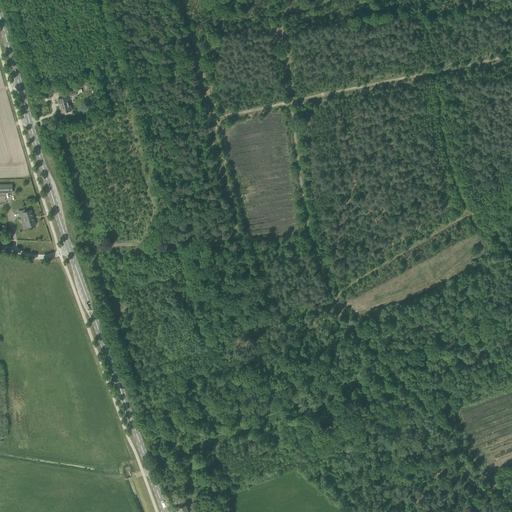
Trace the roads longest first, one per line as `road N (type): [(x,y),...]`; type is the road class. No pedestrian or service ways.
road 1 (track): [(498,483),(335,298),(313,247),(291,103)]
road 2 (primary): [(163,511),(70,248)]
road 3 (track): [(214,117),(237,221),(163,243),(70,248)]
road 4 (primary): [(70,248),(0,20)]
road 5 (track): [(291,103),(511,55)]
road 6 (track): [(334,294),(511,180)]
road 7 (track): [(511,250),(469,212),(460,192),(433,71)]
road 8 (track): [(184,0),(214,117)]
